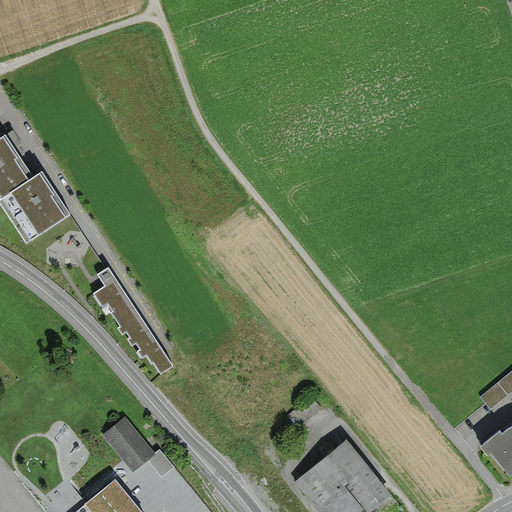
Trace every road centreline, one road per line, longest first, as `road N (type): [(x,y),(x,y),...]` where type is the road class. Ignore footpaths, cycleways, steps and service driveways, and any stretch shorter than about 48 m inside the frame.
road 1 (track): [(384,355),(207,135),(153,0)]
road 2 (tertiary): [(246,511),(97,340),(0,260)]
road 3 (track): [(0,69),(157,13)]
